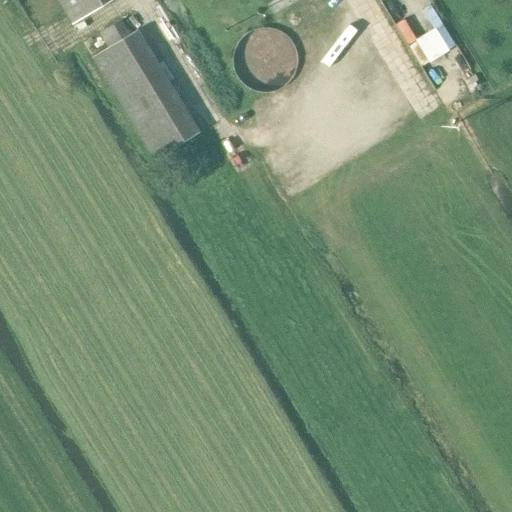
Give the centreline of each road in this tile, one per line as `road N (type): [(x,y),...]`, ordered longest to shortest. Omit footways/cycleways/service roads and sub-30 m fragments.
road 1 (track): [(457,511),(284,229)]
road 2 (track): [(119,12),(42,54),(7,0)]
